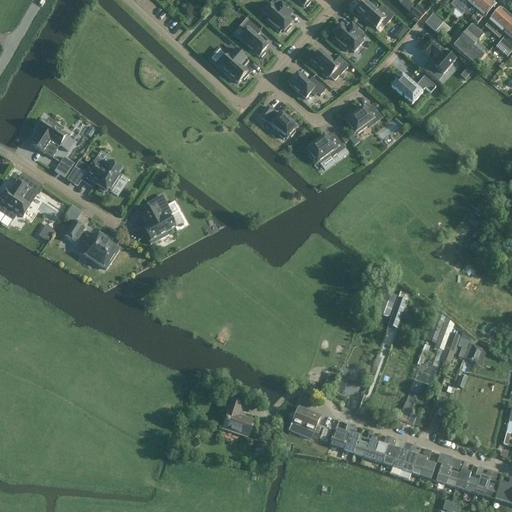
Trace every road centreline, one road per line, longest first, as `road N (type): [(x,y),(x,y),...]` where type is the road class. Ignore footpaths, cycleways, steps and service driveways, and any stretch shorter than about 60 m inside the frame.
road 1 (residential): [(129,0),(241,103),(268,78)]
road 2 (residential): [(0,150),(117,225)]
